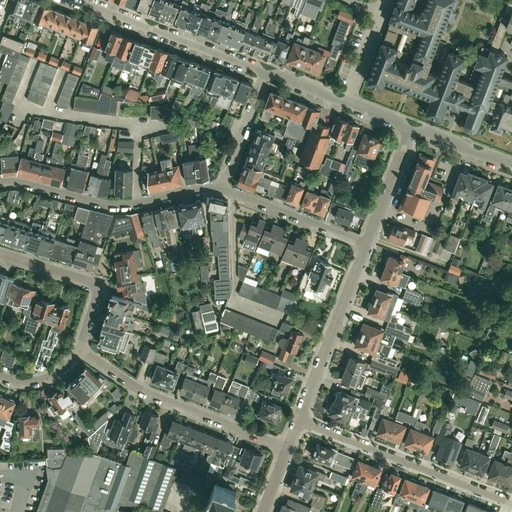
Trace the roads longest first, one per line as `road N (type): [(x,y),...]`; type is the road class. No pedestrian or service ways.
road 1 (residential): [(511,501),(298,417)]
road 2 (residential): [(286,445),(148,394),(81,350)]
road 3 (residential): [(0,182),(121,205),(221,186)]
road 4 (residential): [(265,73),(74,0)]
road 5 (residential): [(298,417),(365,241)]
road 6 (residential): [(81,350),(95,286),(0,254)]
road 7 (residential): [(365,241),(221,186)]
road 8 (residential): [(365,241),(409,125)]
road 9 (residential): [(221,186),(265,73)]
